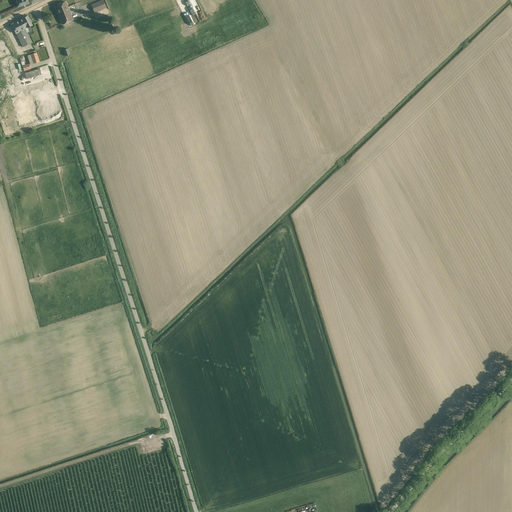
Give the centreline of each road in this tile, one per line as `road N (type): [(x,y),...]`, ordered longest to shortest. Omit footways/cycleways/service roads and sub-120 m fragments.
road 1 (unclassified): [(193,511),(36,6)]
road 2 (unclassified): [(395,511),(511,378)]
